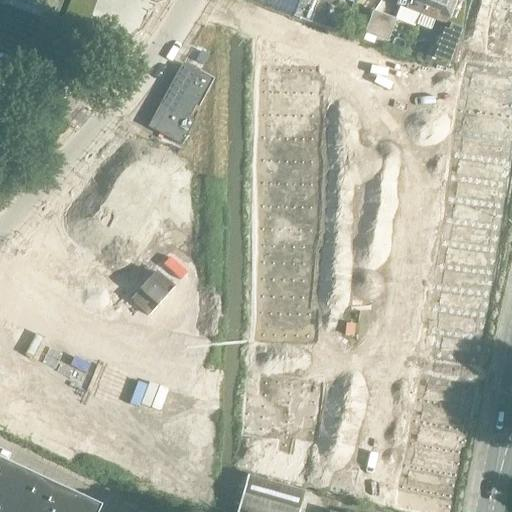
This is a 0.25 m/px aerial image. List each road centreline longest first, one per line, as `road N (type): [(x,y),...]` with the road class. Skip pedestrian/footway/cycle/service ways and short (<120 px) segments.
road 1 (residential): [(204,0),(389,73),(368,359)]
road 2 (residential): [(0,264),(153,338),(368,359)]
road 3 (unclassified): [(0,235),(177,27),(190,0)]
road 4 (residential): [(368,359),(344,477)]
